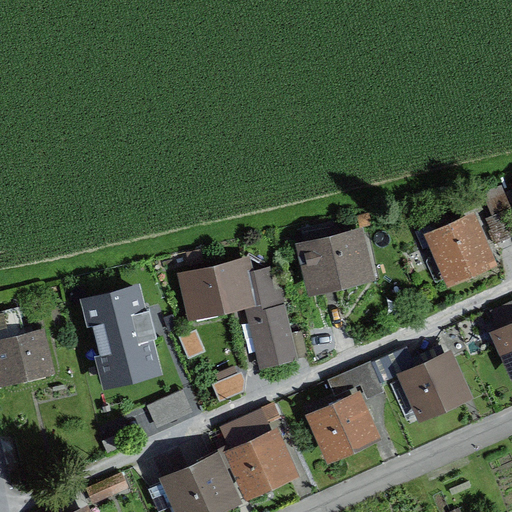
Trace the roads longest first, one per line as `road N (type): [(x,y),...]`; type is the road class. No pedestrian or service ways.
road 1 (residential): [(511,285),(4,511)]
road 2 (residential): [(511,422),(314,511)]
